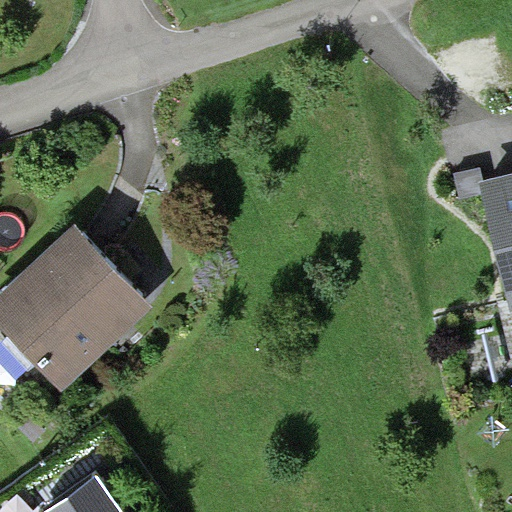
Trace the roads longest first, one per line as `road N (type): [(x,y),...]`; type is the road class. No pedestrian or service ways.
road 1 (residential): [(363,0),(119,67)]
road 2 (residential): [(119,67),(0,106)]
